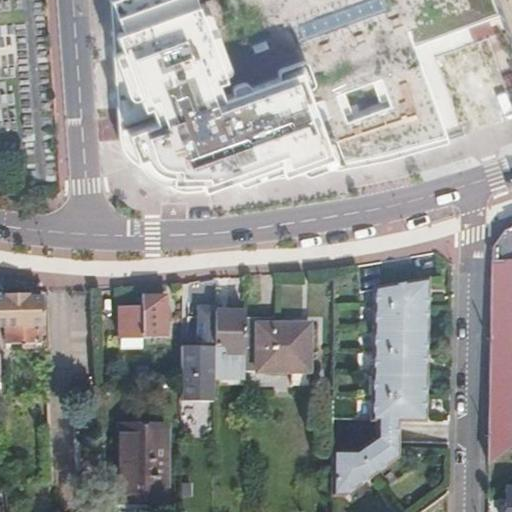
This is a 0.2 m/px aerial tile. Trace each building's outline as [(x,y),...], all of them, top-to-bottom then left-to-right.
[(247,0),(258,27),(238,34),(246,58),(248,63),(268,55),(293,119),(414,76),(404,46),(467,23),(493,14),(488,0),(247,0)] [(511,0),(488,0),(493,14),(511,60),(511,59),(511,0)] [(493,71),(477,76),(476,74),(465,78),(471,98),(499,89),(493,71)] [(487,463),(487,464),(511,445),(511,227),(503,230),(493,248),(487,463)] [(360,450),(360,484),(396,457),(397,420),(424,421),(427,279),(376,288),(373,419),(378,419),(378,437),(360,450)] [(0,293),(0,342),(4,342),(21,341),(21,350),(42,350),(41,338),(37,338),(37,321),(40,321),(39,292),(0,293)] [(231,294),(216,294),(216,306),(216,345),(216,353),(232,353),(232,345),(247,345),(247,318),(247,310),(231,310),(231,294)] [(135,306),(136,337),(161,338),(162,296),(135,296),(135,306)] [(117,337),(136,337),(135,306),(118,306),(117,337)] [(216,345),(216,306),(197,306),(197,347),(183,347),(183,400),(215,400),(216,353),(216,345)] [(247,345),(247,372),(294,372),(298,372),(298,367),(312,367),(312,339),(296,339),(296,324),(281,324),(281,318),(247,318),(247,345)] [(312,324),(296,324),(296,339),(312,339),(312,324)] [(298,372),(294,372),(294,386),(312,386),(312,367),(298,367),(298,372)] [(116,463),(117,502),(163,501),(162,425),(116,426),(116,463)] [(343,454),(343,497),(360,484),(360,450),(354,454),(343,454)] [(330,454),(329,494),(340,499),(343,497),(343,454),(330,454)] [(108,502),(117,502),(116,463),(108,463),(108,502)] [(511,511),(511,490),(503,490),(502,511),(511,511)]
